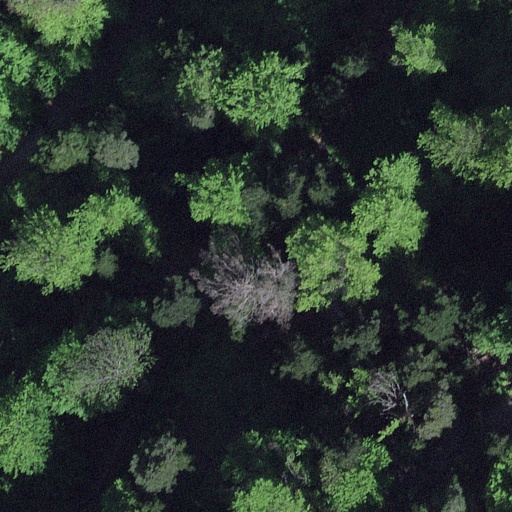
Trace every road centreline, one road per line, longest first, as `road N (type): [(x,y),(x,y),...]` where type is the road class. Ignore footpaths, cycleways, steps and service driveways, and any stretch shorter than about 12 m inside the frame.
road 1 (track): [(0,174),(160,0)]
road 2 (track): [(511,412),(414,479),(382,511)]
